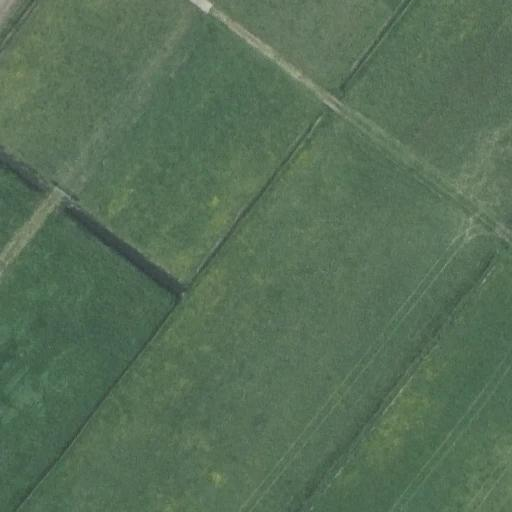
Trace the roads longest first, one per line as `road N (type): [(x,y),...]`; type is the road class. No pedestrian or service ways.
road 1 (track): [(219,16),(511,235)]
road 2 (track): [(0,266),(219,16)]
